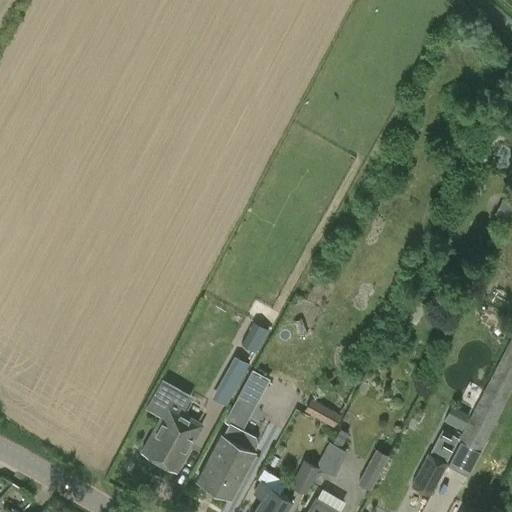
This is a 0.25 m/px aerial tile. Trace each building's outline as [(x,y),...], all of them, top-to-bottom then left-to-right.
[(256,351),(269,328),(254,320),(241,343),(256,351)] [(511,334),(458,439),(460,440),(448,463),(467,474),(479,450),(480,451),(511,389),(511,334)] [(228,403),(243,375),(227,367),(212,395),(228,403)] [(252,368),(244,382),(262,391),(269,377),(252,368)] [(146,406),(161,415),(141,451),(176,471),(203,423),(182,411),(191,394),(162,377),(146,406)] [(305,409),(333,425),(340,414),(311,398),(305,409)] [(229,423),(223,434),(221,433),(196,479),(218,490),(216,494),(226,499),(228,496),(230,497),(255,451),(253,450),(256,443),(254,434),(255,433),(235,423),(242,409),(233,404),(224,421),(229,423)] [(329,441),(317,464),(335,474),(347,450),(340,447),(348,432),(340,427),(332,443),(329,441)] [(376,447),(358,481),(370,488),(389,454),(376,447)] [(430,494),(447,461),(428,452),(411,484),(430,494)] [(305,492),(318,466),(304,459),(291,485),(305,492)] [(284,511),(292,500),(260,480),(253,491),(262,497),(252,511),(284,511)] [(316,495),(306,511),(339,511),(341,510),(339,509),(345,500),(322,487),(317,496),(316,495)]
